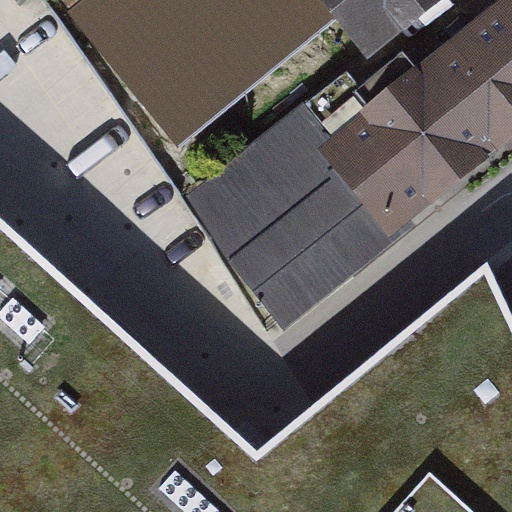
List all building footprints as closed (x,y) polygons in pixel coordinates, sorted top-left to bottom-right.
[(153,0),(71,0),(104,40),(153,0)] [(216,0),(188,23),(170,0),(153,0),(104,40),(97,45),(141,97),(208,42),(217,54),(283,0),(216,0)] [(331,0),(367,44),(421,0),(331,0)] [(350,85),(198,207),(233,263),(278,318),(397,221),(392,214),(511,117),(511,27),(495,7),(429,62),(419,49),(360,97),(350,85)] [(0,511),(511,511),(511,323),(486,268),(256,456),(0,225),(0,511)]
